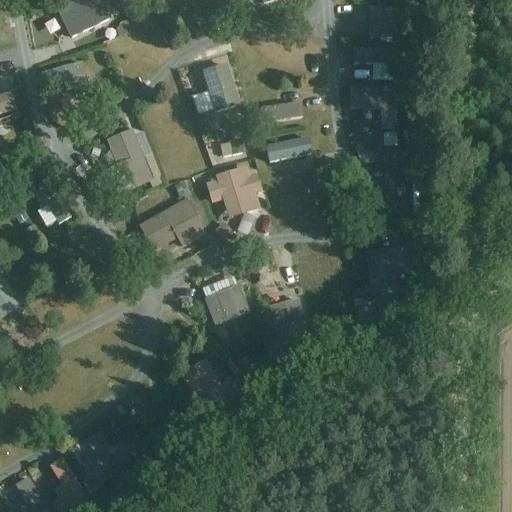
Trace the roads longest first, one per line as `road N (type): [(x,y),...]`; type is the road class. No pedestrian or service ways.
road 1 (track): [(140,511),(461,310)]
road 2 (track): [(461,310),(472,0)]
road 3 (unclassified): [(454,511),(461,310)]
